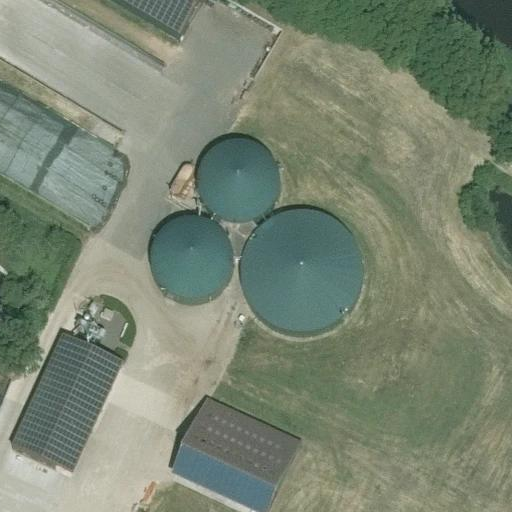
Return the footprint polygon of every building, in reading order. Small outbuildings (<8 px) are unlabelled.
[(190,176),(186,194),(190,213),(207,231),(239,236),(256,227),(267,216),(272,189),(263,167),(236,151),(213,154),(199,163),(190,176)] [(243,267),(244,305),(267,333),(294,343),(324,337),(347,318),(357,293),(355,265),(338,240),(312,227),(277,230),(254,247),(243,267)] [(148,254),(144,272),(149,290),(165,308),(198,313),(215,305),(225,293),(230,266),(221,244),(194,229),(171,231),(158,240),(148,254)] [(57,343),(5,452),(69,481),(120,373),(57,343)] [(204,404),(167,483),(228,511),(264,511),(295,447),(204,404)]
